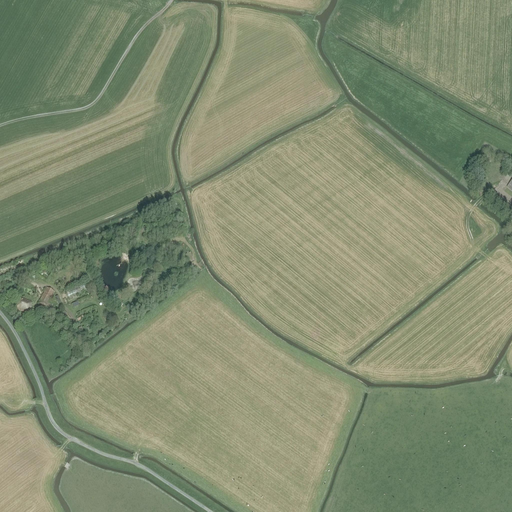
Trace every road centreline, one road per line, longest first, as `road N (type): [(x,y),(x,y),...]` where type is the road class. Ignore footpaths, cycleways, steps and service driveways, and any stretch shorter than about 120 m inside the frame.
road 1 (unclassified): [(207,511),(133,465),(52,428),(0,316)]
road 2 (track): [(0,125),(93,103),(144,25),(171,0)]
